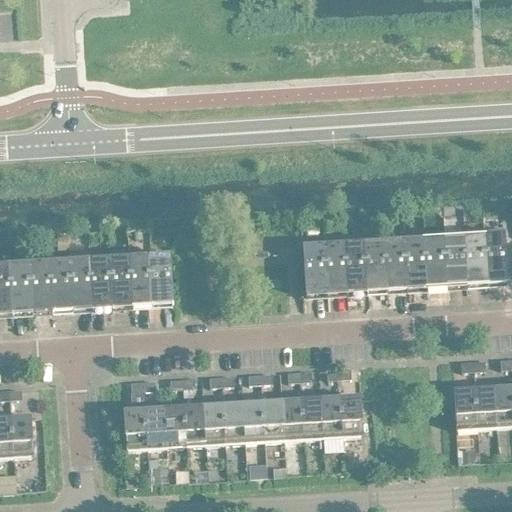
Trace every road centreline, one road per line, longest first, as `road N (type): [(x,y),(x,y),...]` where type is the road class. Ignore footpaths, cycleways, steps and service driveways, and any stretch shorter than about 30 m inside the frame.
road 1 (tertiary): [(70,142),(511,115)]
road 2 (residential): [(75,346),(511,320)]
road 3 (unclassified): [(188,511),(421,497)]
road 4 (residential): [(85,511),(75,346)]
road 5 (residential): [(70,142),(60,0)]
